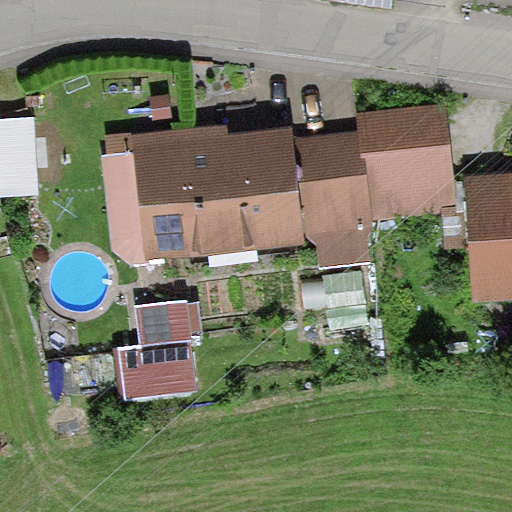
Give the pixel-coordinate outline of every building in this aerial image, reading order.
[(304,208),(445,196),(436,90),(353,97),(355,125),(297,129),(304,208)] [(37,93),(0,95),(0,179),(42,176),(37,93)] [(154,230),(280,220),(272,119),(146,128),(154,230)] [(511,162),(475,165),(485,272),(511,269),(511,162)] [(143,324),(128,326),(133,374),(195,367),(185,278),(139,283),(143,324)]
